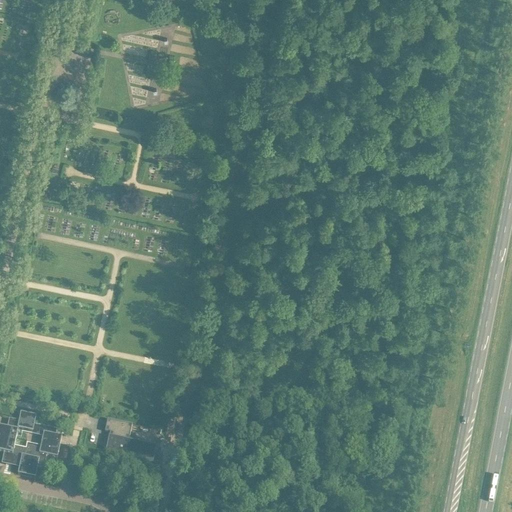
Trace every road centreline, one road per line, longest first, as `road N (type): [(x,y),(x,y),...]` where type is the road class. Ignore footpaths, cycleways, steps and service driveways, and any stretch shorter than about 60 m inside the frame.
road 1 (primary): [(511,186),(448,511)]
road 2 (primary): [(488,511),(511,389)]
